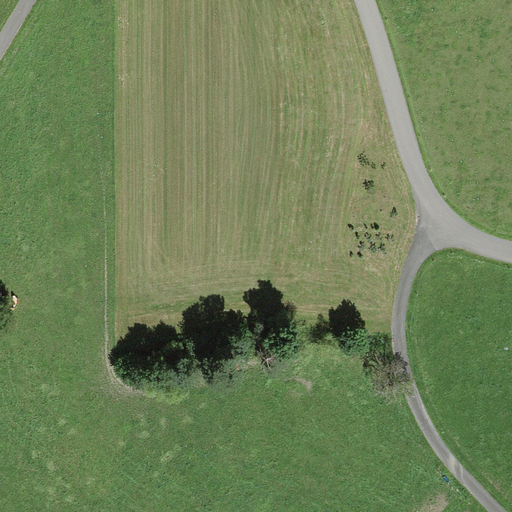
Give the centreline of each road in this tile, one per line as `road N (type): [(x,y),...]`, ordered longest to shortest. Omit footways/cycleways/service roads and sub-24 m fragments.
road 1 (unclassified): [(437,223),(415,251),(398,305),(397,359),(463,482),(495,511)]
road 2 (residential): [(361,0),(437,223)]
